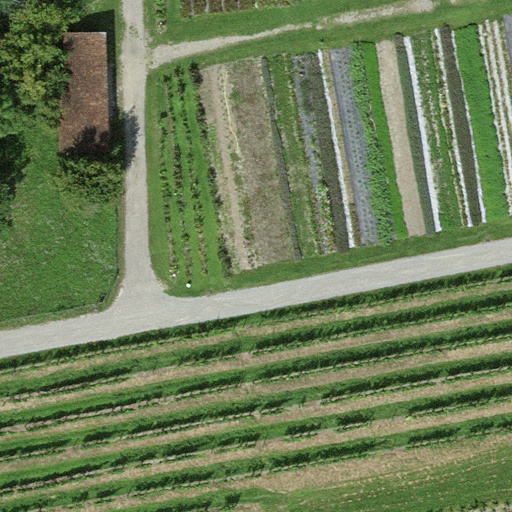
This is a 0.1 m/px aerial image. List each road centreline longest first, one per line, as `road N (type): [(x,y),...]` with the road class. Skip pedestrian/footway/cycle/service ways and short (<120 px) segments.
road 1 (track): [(511,248),(0,346)]
road 2 (track): [(136,58),(450,0)]
road 3 (track): [(135,0),(142,319)]
